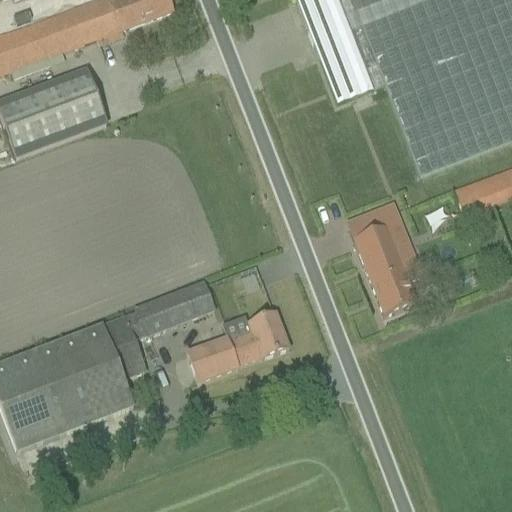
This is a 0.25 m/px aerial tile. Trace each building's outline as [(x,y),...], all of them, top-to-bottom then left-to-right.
[(109,0),(0,41),(0,80),(110,40),(111,41),(172,17),(164,0),(134,0),(113,9),(109,0)] [(384,94),(419,183),(511,146),(511,0),(291,0),(336,112),(384,94)] [(0,108),(0,125),(14,165),(104,132),(84,78),(0,108)] [(511,174),(451,198),(461,224),(511,204),(511,174)] [(345,229),(383,324),(401,316),(415,311),(406,288),(421,282),(392,210),(364,221),(345,229)] [(54,349),(0,369),(0,413),(15,458),(113,421),(132,414),(122,386),(145,378),(134,348),(144,344),(213,317),(202,289),(195,292),(134,316),(135,319),(124,323),(106,330),(54,349)] [(238,317),(257,316),(255,297),(237,298),(238,317)] [(185,359),(197,391),(288,356),(275,320),(247,331),(250,338),(228,346),(227,343),(185,359)]
